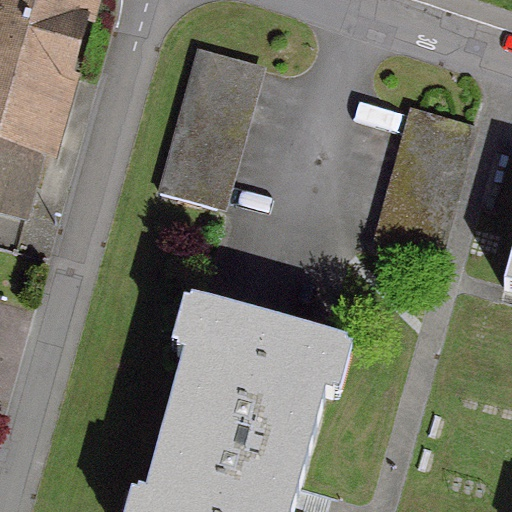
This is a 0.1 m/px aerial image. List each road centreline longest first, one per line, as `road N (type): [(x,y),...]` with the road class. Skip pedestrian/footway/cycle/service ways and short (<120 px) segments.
road 1 (residential): [(149,0),(0,511)]
road 2 (residential): [(332,0),(511,60)]
